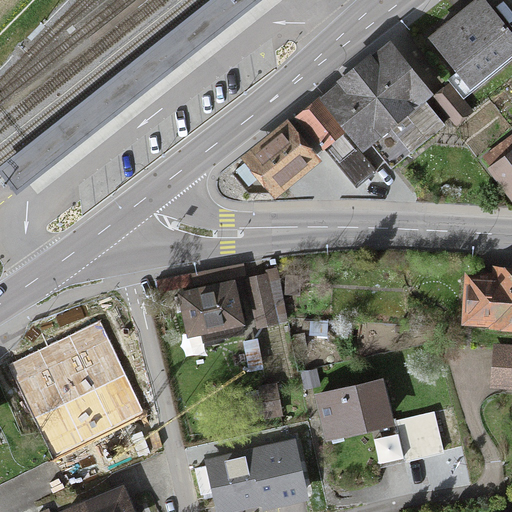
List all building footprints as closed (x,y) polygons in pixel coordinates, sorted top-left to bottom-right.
[(211,0),(25,148),(46,174),(264,0),(211,0)] [(511,33),(491,8),(485,0),(479,0),(433,38),(471,85),(497,64),(501,68),(511,58),(511,33)] [(421,92),(391,54),(372,69),(370,66),(351,82),(353,85),(335,100),(365,137),(367,136),(392,167),(446,124),(420,92),(421,92)] [(437,98),(457,123),(471,111),(450,87),(437,98)] [(357,188),(379,170),(344,127),(348,124),(342,117),(338,120),(323,101),(319,104),(301,119),(357,188)] [(293,125),(252,159),(253,159),(276,188),(313,157),(295,135),(299,131),(293,125)] [(511,137),(486,157),(511,191),(511,137)] [(497,277),(470,275),(467,320),(511,323),(511,270),(499,269),(498,269),(498,270),(497,270),(497,271),(497,277)] [(289,319),(289,318),(279,272),(250,279),(260,325),(289,319)] [(224,337),(245,332),(234,282),(182,294),(182,295),(175,296),(179,312),(186,311),(191,333),(221,326),(224,337)] [(100,321),(69,335),(95,390),(126,375),(100,321)] [(69,335),(39,350),(65,404),(95,390),(69,335)] [(511,348),(499,348),(498,366),(511,366),(511,348)] [(39,350),(8,364),(34,419),(65,404),(39,350)] [(511,366),(498,366),(497,384),(511,385),(511,366)] [(371,424),(390,420),(381,382),(320,396),(325,416),(329,434),(371,424)] [(276,384),(261,387),(267,417),(282,414),(276,384)] [(399,456),(390,420),(371,424),(380,460),(399,456)] [(227,444),(209,444),(210,460),(227,459),(227,444)] [(211,465),(221,506),(265,496),(266,501),(305,493),(294,445),(259,454),(260,457),(247,460),(246,457),(211,465)] [(131,511),(123,490),(68,511),(50,511),(49,510),(43,511),(131,511)]
